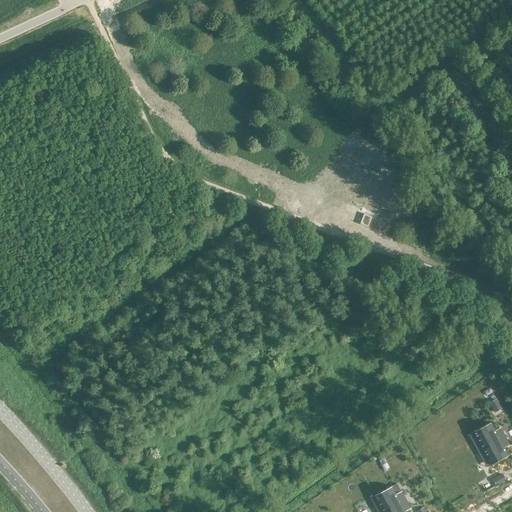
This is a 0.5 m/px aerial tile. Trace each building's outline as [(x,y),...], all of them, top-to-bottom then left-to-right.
[(372,217),(364,214),(360,224),(368,227),(372,217)] [(496,398),(490,402),(494,411),(501,407),(496,398)] [(473,432),(491,466),(508,456),(504,448),(509,446),(500,429),(495,431),(491,423),(473,432)] [(506,481),(502,475),(493,480),(497,486),(506,481)] [(375,495),(384,511),(406,511),(411,508),(401,491),(396,494),(392,486),(375,495)]
